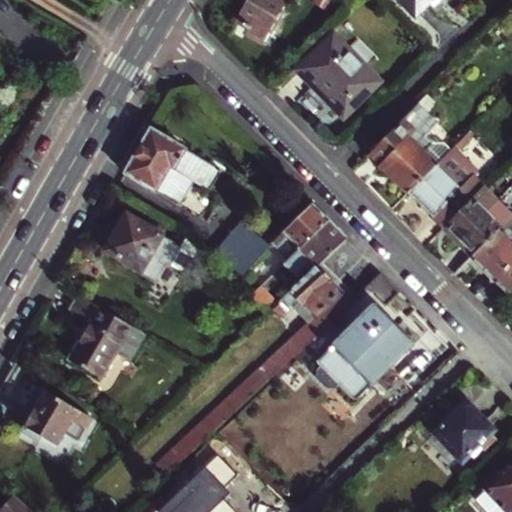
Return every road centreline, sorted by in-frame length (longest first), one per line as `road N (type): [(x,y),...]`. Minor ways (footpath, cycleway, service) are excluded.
road 1 (residential): [(170,18),(511,361)]
road 2 (primary): [(0,312),(170,18)]
road 3 (primary): [(149,5),(0,263)]
